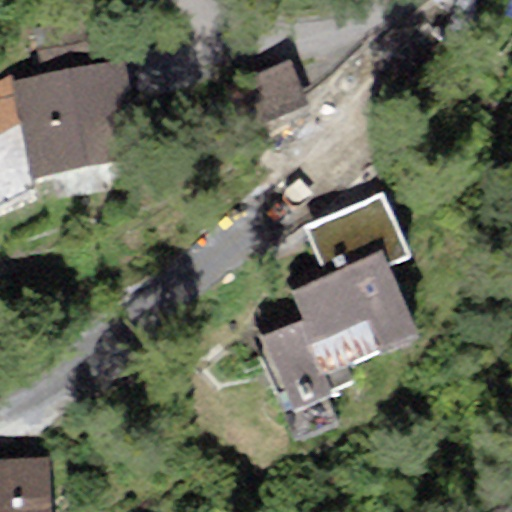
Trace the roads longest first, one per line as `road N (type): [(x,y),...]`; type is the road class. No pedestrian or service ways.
road 1 (residential): [(0,401),(97,356),(183,279),(323,142),(427,0)]
road 2 (residential): [(410,0),(344,33),(240,41),(188,0)]
